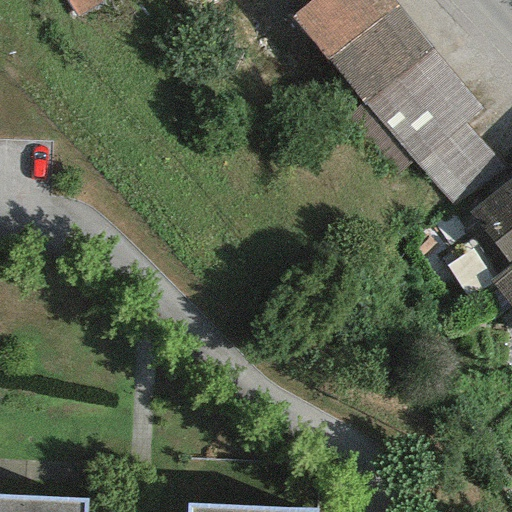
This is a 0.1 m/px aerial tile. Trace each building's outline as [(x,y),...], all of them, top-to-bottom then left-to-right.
[(65,0),(78,19),(106,0),(65,0)] [(396,4),(392,0),(309,0),(290,15),(326,62),(396,4)] [(433,49),(396,4),(326,62),(363,106),(433,49)] [(481,110),(433,49),(363,106),(414,164),(464,124),(481,110)] [(509,179),(464,124),(414,164),(460,219),(467,213),(509,179)] [(511,266),(511,265),(511,176),(509,179),(467,213),(511,266)] [(511,265),(511,266),(490,283),(511,310),(511,265)] [(84,511),(85,499),(0,496),(0,511),(84,511)]
